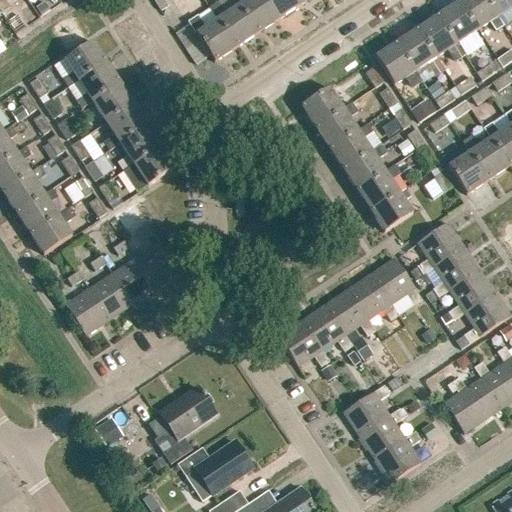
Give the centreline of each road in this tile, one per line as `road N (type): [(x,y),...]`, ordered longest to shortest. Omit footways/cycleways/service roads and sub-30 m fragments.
road 1 (residential): [(19,455),(219,324)]
road 2 (residential): [(219,324),(348,511)]
road 3 (residential): [(219,324),(213,115)]
road 4 (residential): [(213,115),(384,0)]
road 5 (residential): [(213,115),(135,0)]
